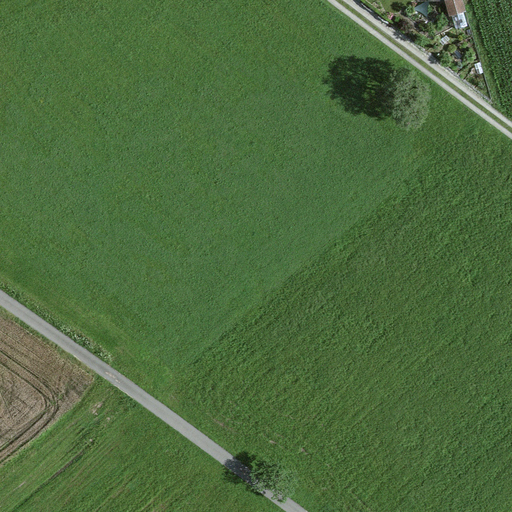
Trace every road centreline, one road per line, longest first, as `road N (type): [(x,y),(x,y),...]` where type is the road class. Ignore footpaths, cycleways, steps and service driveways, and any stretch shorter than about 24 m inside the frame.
road 1 (track): [(290,511),(0,298)]
road 2 (track): [(511,135),(339,0)]
